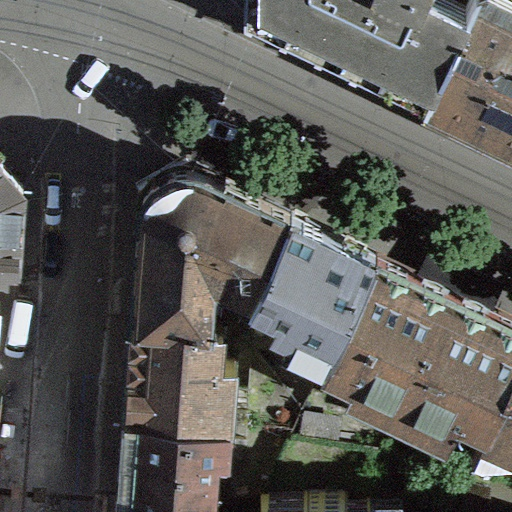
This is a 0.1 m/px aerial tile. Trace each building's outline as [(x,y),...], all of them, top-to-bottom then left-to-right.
[(420,90),(419,92),(425,95),(463,16),(429,0),(246,0),(247,1),(244,1),(244,9),(245,9),(251,12),(252,10),(280,24),(279,26),(286,29),(287,27),(315,40),(314,42),(321,45),(322,43),(350,57),(349,59),(356,62),(357,60),(385,73),(384,75),(390,78),(391,76),(420,90)] [(425,95),(511,136),(511,0),(470,0),(468,5),(463,16),(425,95)] [(0,259),(16,261),(21,193),(22,183),(15,176),(0,158),(0,259)] [(215,274),(216,273),(252,290),(290,209),(289,209),(289,208),(290,207),(190,160),(141,188),(141,189),(131,315),(197,320),(200,280),(202,280),(203,279),(205,279),(206,279),(208,278),(209,278),(211,277),(212,276),(213,275),(214,275),(215,274)] [(274,317),(306,332),(331,344),(376,249),(298,212),(291,208),(290,209),(252,290),(281,304),(274,317)] [(344,379),(344,380),(397,406),(454,286),(376,249),(331,344),(325,357),(349,369),(344,379)] [(472,411),(484,417),(487,418),(511,364),(511,313),(481,299),(454,286),(397,406),(448,430),(455,416),(460,405),(472,411)] [(230,418),(234,355),(220,354),(223,319),(209,318),(209,321),(197,320),(131,315),(130,334),(131,334),(126,400),(125,411),(223,418),(228,418),(230,418)] [(511,364),(487,418),(483,426),(483,427),(485,428),(511,440),(511,364)] [(228,418),(223,418),(125,411),(120,483),(119,493),(201,499),(213,500),(217,449),(228,450),(230,422),(230,418),(228,418)] [(370,511),(371,511),(371,507),(347,507),(347,489),(304,489),(304,507),(264,507),(263,511),(370,511)] [(200,511),(201,499),(119,493),(117,511),(200,511)]
